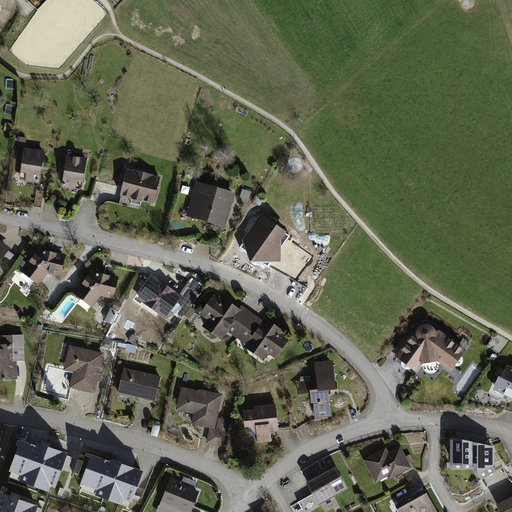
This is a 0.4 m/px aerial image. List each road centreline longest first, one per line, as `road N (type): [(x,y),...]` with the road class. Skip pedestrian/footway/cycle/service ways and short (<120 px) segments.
road 1 (track): [(120,37),(284,126),(403,268),(511,338)]
road 2 (residential): [(389,422),(383,391),(366,366),(275,295),(187,258),(39,226)]
road 3 (residential): [(252,495),(221,472),(151,444),(0,411)]
road 4 (residential): [(252,495),(321,444),(389,422)]
road 5 (residential): [(389,422),(468,421),(511,432)]
